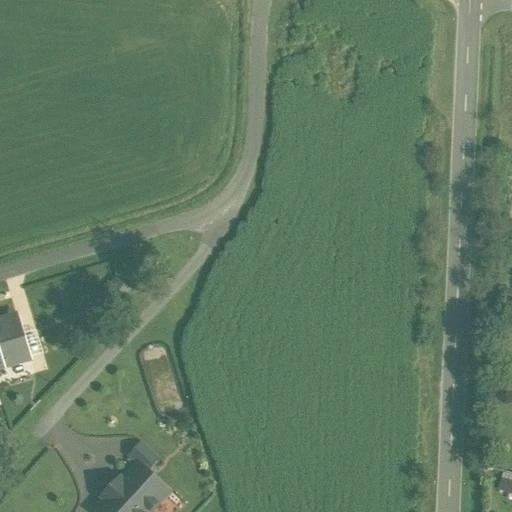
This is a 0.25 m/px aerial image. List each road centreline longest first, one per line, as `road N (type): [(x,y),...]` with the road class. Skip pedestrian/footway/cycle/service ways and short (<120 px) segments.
road 1 (tertiary): [(447,511),(469,0)]
road 2 (unclassified): [(263,0),(256,130),(236,183),(203,208),(0,268)]
